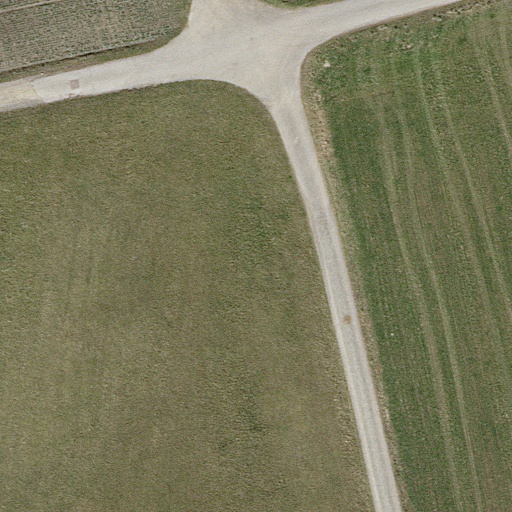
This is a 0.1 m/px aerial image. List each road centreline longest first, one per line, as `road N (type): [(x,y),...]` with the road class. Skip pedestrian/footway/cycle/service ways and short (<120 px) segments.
road 1 (track): [(226,0),(278,85),(293,128),(328,241),(387,511)]
road 2 (track): [(0,101),(413,0)]
